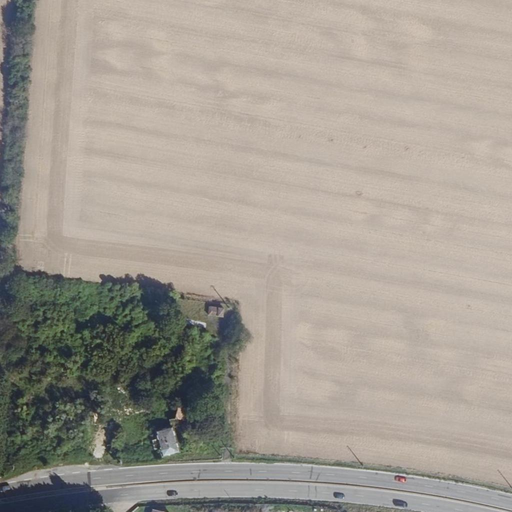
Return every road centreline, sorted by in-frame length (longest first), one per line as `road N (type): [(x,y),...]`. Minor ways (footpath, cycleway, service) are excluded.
road 1 (primary): [(511,503),(390,481),(256,472),(179,471),(0,491)]
road 2 (primary): [(7,511),(255,489),(390,498),(461,511)]
road 3 (track): [(34,0),(35,70),(0,426)]
